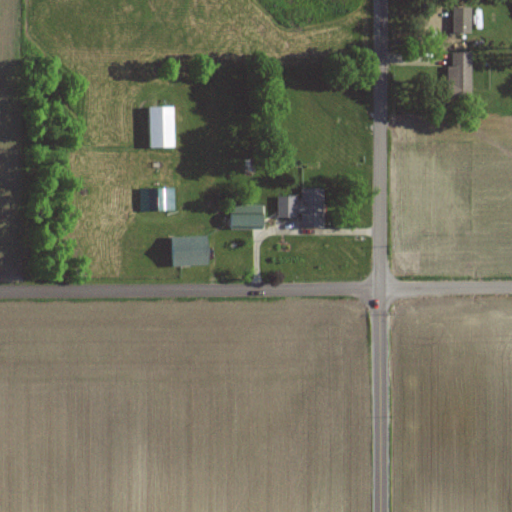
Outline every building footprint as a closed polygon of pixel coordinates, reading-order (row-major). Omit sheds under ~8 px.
[(470,8),(454,8),(454,33),(470,33),(470,8)] [(471,52),(450,52),(450,100),(471,100),(471,52)] [(148,106),(148,147),(174,147),(174,106),(148,106)] [(174,188),(140,188),(140,211),(174,211),(174,188)] [(323,188),(301,188),(301,197),(277,197),(277,216),(301,216),(301,228),(323,228),(323,188)] [(171,237),(171,266),(207,266),(207,237),(171,237)]
